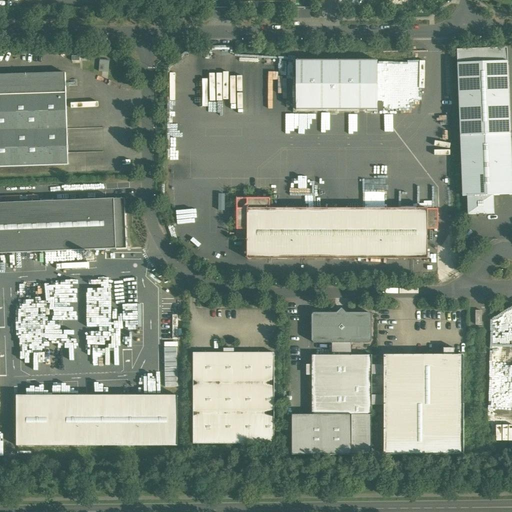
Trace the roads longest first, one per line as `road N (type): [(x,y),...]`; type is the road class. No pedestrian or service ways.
road 1 (unclassified): [(148,39),(145,209),(157,245),(187,280),(250,298),(467,293)]
road 2 (tertiary): [(511,506),(84,511)]
road 3 (unclassified): [(148,39),(477,34)]
road 4 (unclassified): [(0,38),(148,39)]
